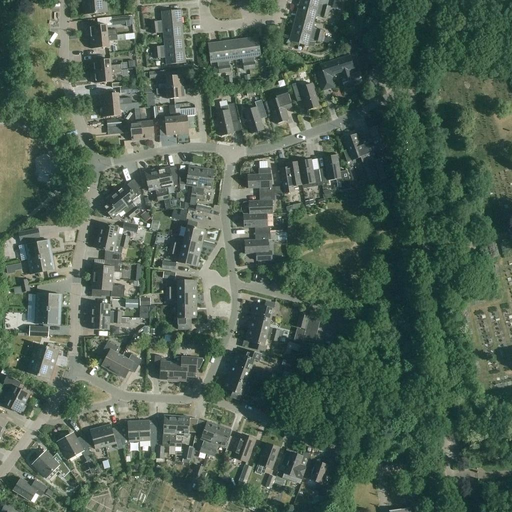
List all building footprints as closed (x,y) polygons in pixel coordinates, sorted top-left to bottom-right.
[(83,16),(95,15),(93,0),(88,0),(82,1),(83,16)] [(93,0),(95,15),(107,13),(105,0),(93,0)] [(300,0),(299,5),(329,13),(331,7),(319,4),(320,0),(300,0)] [(299,5),(296,17),(314,22),(316,15),(327,18),(329,13),(299,5)] [(151,23),(152,29),(182,26),(180,10),(161,12),(162,21),(151,23)] [(296,17),(292,29),(322,37),(324,31),(313,29),(314,22),(296,17)] [(111,20),(112,26),(126,24),(126,27),(130,27),(129,18),(111,20)] [(89,27),(90,38),(115,35),(115,31),(107,32),(107,26),(89,27)] [(163,34),(164,40),(183,38),(182,26),(152,29),(152,35),(163,34)] [(321,43),(322,37),(292,29),(289,41),(308,46),(310,40),(321,43)] [(108,41),(116,40),(115,35),(90,38),(91,49),(109,47),(108,41)] [(154,48),(154,54),(184,51),(183,38),(164,40),(164,47),(154,48)] [(244,39),(248,70),(255,69),(256,70),(261,70),(260,64),(254,65),(253,57),(261,56),(258,38),(244,39)] [(232,41),(235,60),(242,59),(243,70),(248,70),(244,39),(232,41)] [(220,43),(224,72),(231,71),(229,60),(235,60),(232,41),(220,43)] [(218,73),(224,72),(220,43),(207,44),(210,64),(217,63),(218,73)] [(166,65),(185,63),(184,51),(154,54),(155,59),(166,58),(166,65)] [(344,89),(361,84),(358,73),(350,76),(348,70),(352,68),(349,57),(320,66),(322,71),(316,73),(322,91),(333,87),(329,76),(342,72),(344,77),(341,78),(344,89)] [(92,62),(94,73),(121,70),(120,66),(110,67),(110,60),(92,62)] [(111,76),(121,75),(121,70),(94,73),(95,84),(112,82),(111,76)] [(149,73),(150,79),(164,78),(163,71),(149,73)] [(158,85),(158,89),(184,87),(183,76),(165,78),(166,84),(158,85)] [(307,110),(318,106),(312,85),(300,89),(298,83),(292,85),(297,102),(304,100),(307,110)] [(168,100),(185,98),(184,87),(158,89),(159,94),(167,93),(168,100)] [(268,114),(273,112),(277,124),(289,120),(286,110),(292,108),(287,91),(279,94),(279,93),(272,95),(273,100),(265,103),(268,114)] [(101,96),(102,107),(127,104),(127,99),(118,100),(118,94),(101,96)] [(146,94),(147,107),(156,106),(155,94),(146,94)] [(260,120),(266,118),(261,101),(255,103),(256,108),(244,112),(251,134),(263,130),(260,120)] [(119,110),(128,109),(127,104),(102,107),(103,118),(120,116),(119,110)] [(232,123),(238,122),(234,104),(220,108),(222,113),(216,114),(222,137),(234,134),(232,123)] [(178,136),(175,111),(175,105),(168,106),(170,120),(165,120),(167,137),(178,136)] [(175,111),(178,136),(189,134),(187,118),(181,118),(181,111),(175,111)] [(141,115),(143,141),(154,140),(153,123),(145,124),(145,114),(141,115)] [(132,142),(143,141),(141,115),(136,115),(137,125),(131,126),(132,142)] [(107,121),(107,128),(114,128),(121,127),(121,120),(107,121)] [(365,140),(366,143),(371,159),(378,157),(376,152),(388,148),(381,126),(369,130),(372,138),(365,140)] [(371,159),(366,143),(365,140),(359,142),(357,134),(344,139),(352,160),(364,156),(365,161),(371,159)] [(319,170),(322,185),(329,183),(329,181),(336,180),(338,191),(350,189),(349,179),(346,171),(340,172),(337,155),(324,157),(326,169),(319,170)] [(384,158),(373,162),(380,180),(391,177),(384,158)] [(302,186),(303,189),(322,186),(322,185),(319,170),(313,171),(311,160),(298,162),(302,186)] [(290,188),(302,186),(298,162),(286,164),(287,168),(280,169),(284,194),(291,193),(290,188)] [(379,179),(374,164),(364,168),(369,182),(379,179)] [(179,185),(185,186),(193,187),(191,197),(196,198),(201,169),(188,167),(188,171),(179,169),(179,185)] [(157,171),(163,200),(169,199),(167,188),(173,187),(172,181),(177,180),(177,175),(176,168),(170,169),(169,168),(157,171)] [(201,169),(196,198),(202,199),(204,188),(211,190),(214,172),(201,169)] [(259,188),(259,195),(274,194),(282,194),(282,187),(272,188),(271,175),(271,169),(258,169),(258,175),(248,175),(248,189),(259,188)] [(157,201),(163,200),(157,171),(145,173),(149,192),(155,190),(157,201)] [(116,192),(135,216),(140,212),(133,204),(138,199),(137,198),(141,196),(139,186),(133,180),(127,185),(126,184),(116,192)] [(330,190),(323,191),(324,199),(325,199),(331,198),(330,190)] [(110,203),(104,209),(112,219),(118,213),(119,215),(123,211),(131,220),(135,216),(116,192),(107,199),(110,203)] [(248,202),(248,215),(266,215),(272,215),(271,201),(274,201),(274,194),(259,195),(259,202),(248,202)] [(153,210),(151,202),(150,202),(145,203),(146,211),(153,210)] [(197,205),(195,211),(210,214),(211,208),(197,205)] [(171,219),(185,222),(185,221),(187,215),(188,212),(187,212),(181,210),(180,212),(173,211),(171,219)] [(149,218),(144,213),(140,217),(145,222),(149,218)] [(255,228),(255,234),(270,234),(270,227),(267,227),(266,215),(248,215),(243,215),(244,228),(255,228)] [(188,221),(184,238),(203,243),(205,230),(195,228),(197,223),(188,221)] [(124,223),(122,230),(142,234),(143,228),(138,226),(124,223)] [(100,224),(98,237),(127,243),(128,236),(118,234),(119,228),(100,224)] [(40,240),(39,232),(19,236),(21,244),(40,240)] [(157,232),(155,239),(166,243),(169,235),(157,232)] [(244,242),(245,255),(255,255),(256,262),(271,261),(271,253),(268,253),(267,241),(277,241),(277,233),(270,234),(255,234),(255,241),(244,242)] [(95,248),(104,250),(105,250),(104,261),(120,262),(120,255),(113,253),(115,245),(126,248),(127,243),(98,237),(95,248)] [(172,243),(171,248),(200,255),(203,243),(184,238),(182,245),(172,243)] [(25,245),(28,260),(51,255),(48,240),(25,245)] [(197,268),(200,255),(171,248),(169,254),(180,256),(178,264),(197,268)] [(31,275),(54,270),(51,255),(28,260),(31,275)] [(93,267),(92,279),(111,280),(112,273),(119,273),(120,262),(104,261),(104,262),(105,262),(105,268),(93,267)] [(162,262),(162,269),(175,271),(176,263),(162,262)] [(101,291),(101,297),(123,298),(124,286),(118,286),(111,286),(111,280),(92,279),(91,290),(101,291)] [(165,287),(165,293),(165,294),(196,294),(196,280),(176,280),(176,287),(165,287)] [(28,295),(28,309),(36,309),(60,310),(60,303),(61,295),(36,294),(36,295),(28,295)] [(176,299),(176,302),(176,306),(196,306),(196,294),(165,294),(165,300),(176,299)] [(126,300),(125,308),(138,309),(138,301),(126,300)] [(255,305),(252,316),(270,321),(274,305),(265,302),(264,307),(255,305)] [(91,304),(90,317),(121,318),(122,312),(109,312),(110,305),(91,304)] [(176,323),(178,323),(178,330),(191,330),(191,319),(196,319),(196,306),(176,306),(176,323)] [(27,323),(35,323),(35,325),(59,326),(60,310),(36,309),(28,309),(27,323)] [(300,314),(296,328),(305,330),(308,316),(300,314)] [(252,316),(249,328),(278,336),(279,330),(268,328),(270,321),(252,316)] [(121,324),(121,318),(90,317),(90,329),(109,330),(109,324),(121,324)] [(309,318),(307,323),(319,326),(320,321),(309,318)] [(307,323),(306,328),(317,331),(319,326),(307,323)] [(29,327),(29,336),(48,337),(49,328),(29,327)] [(246,341),(252,342),(250,348),(265,352),(267,346),(264,346),(266,339),(276,342),(278,336),(249,328),(246,341)] [(306,328),(304,334),(316,337),(317,331),(306,328)] [(304,334),(303,339),(314,342),(316,337),(304,334)] [(313,347),(314,342),(303,339),(302,344),(313,347)] [(102,365),(114,372),(122,356),(115,353),(118,348),(107,342),(101,354),(107,357),(102,365)] [(34,344),(30,358),(42,362),(46,348),(34,344)] [(46,348),(42,362),(54,366),(58,351),(46,348)] [(236,353),(231,365),(261,377),(263,371),(252,367),(255,360),(259,362),(262,355),(246,351),(244,356),(236,353)] [(122,356),(114,372),(126,378),(130,370),(135,373),(141,361),(131,355),(129,360),(122,356)] [(160,380),(173,381),(174,363),(167,363),(164,359),(161,358),(161,356),(155,356),(154,370),(160,371),(160,380)] [(26,373),(38,376),(42,362),(30,358),(26,373)] [(174,363),(173,381),(185,381),(186,377),(195,378),(195,369),(199,370),(202,362),(202,359),(193,358),(181,358),(180,363),(174,363)] [(286,361),(283,374),(296,377),(300,365),(286,361)] [(42,362),(38,376),(50,380),(54,366),(42,362)] [(231,365),(227,377),(246,385),(248,378),(259,382),(261,377),(231,365)] [(4,384),(0,390),(0,391),(25,404),(30,394),(18,388),(21,383),(7,376),(4,384)] [(239,401),(246,385),(227,377),(222,389),(232,392),(230,398),(239,401)] [(0,402),(1,403),(2,404),(2,405),(20,414),(22,411),(23,412),(26,407),(24,406),(25,405),(25,404),(0,391),(0,402)] [(169,447),(175,447),(177,417),(164,416),(163,436),(164,436),(170,436),(169,447)] [(177,417),(175,447),(181,447),(182,437),(188,437),(189,417),(177,417)] [(139,422),(140,442),(149,441),(150,447),(151,447),(156,447),(157,438),(158,424),(149,425),(148,421),(139,422)] [(119,427),(121,439),(122,445),(129,445),(128,443),(140,442),(139,422),(127,423),(127,427),(119,427)] [(200,440),(204,441),(200,452),(208,454),(218,426),(207,422),(200,440)] [(101,428),(106,447),(116,444),(115,441),(121,439),(119,427),(113,429),(111,425),(101,428)] [(218,426),(208,454),(213,456),(217,446),(224,448),(230,431),(218,426)] [(83,436),(84,439),(85,441),(88,448),(94,447),(95,449),(106,447),(101,428),(89,431),(90,434),(83,436)] [(81,451),(87,461),(91,458),(88,448),(85,441),(84,439),(78,443),(72,435),(59,442),(69,458),(81,451)] [(230,451),(236,453),(234,458),(247,463),(255,440),(242,435),(240,440),(235,438),(230,451)] [(272,469),(279,449),(266,444),(259,465),(272,469)] [(190,460),(192,448),(185,446),(183,459),(190,460)] [(63,472),(68,468),(57,453),(51,458),(45,453),(34,464),(46,477),(58,467),(63,472)] [(280,465),(286,467),(284,473),(301,479),(304,469),(299,467),(302,457),(291,453),(290,458),(284,456),(280,465)] [(325,495),(328,484),(322,482),(328,466),(315,461),(309,479),(316,482),(313,490),(325,495)] [(245,465),(237,486),(244,489),(252,468),(245,465)] [(197,466),(193,478),(199,480),(203,468),(197,466)] [(270,475),(266,486),(271,488),(275,477),(270,475)] [(273,483),(280,485),(282,479),(276,477),(275,477),(273,483)] [(28,483),(21,479),(14,491),(31,501),(36,493),(41,496),(47,488),(36,481),(33,485),(28,482),(28,483)] [(78,484),(75,480),(70,484),(74,488),(78,484)] [(216,493),(220,495),(225,483),(220,482),(216,493)]
